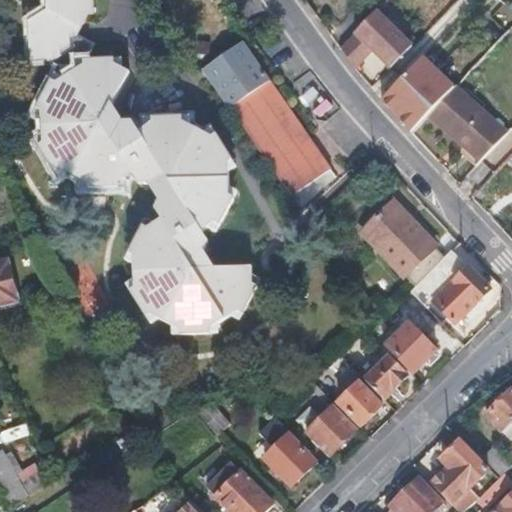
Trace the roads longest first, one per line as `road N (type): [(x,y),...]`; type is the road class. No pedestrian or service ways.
road 1 (residential): [(285,0),(391,143),(511,267)]
road 2 (residential): [(511,333),(327,511)]
